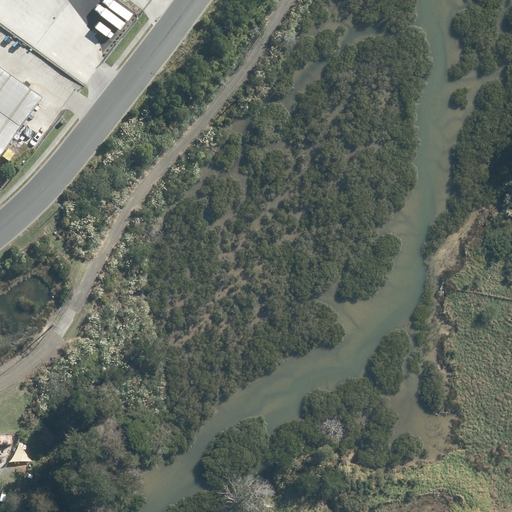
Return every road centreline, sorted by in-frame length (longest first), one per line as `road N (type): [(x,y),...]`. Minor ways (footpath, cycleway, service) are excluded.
road 1 (track): [(287,0),(135,195),(49,337),(0,384)]
road 2 (unclassified): [(185,0),(68,152),(0,225)]
